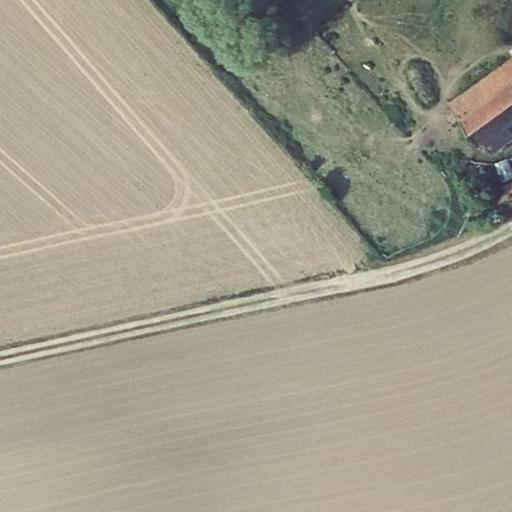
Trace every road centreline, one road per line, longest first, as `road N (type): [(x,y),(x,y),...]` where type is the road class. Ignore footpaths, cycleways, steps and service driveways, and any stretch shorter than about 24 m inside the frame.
road 1 (unclassified): [(0,359),(373,279)]
road 2 (residential): [(373,279),(511,227)]
